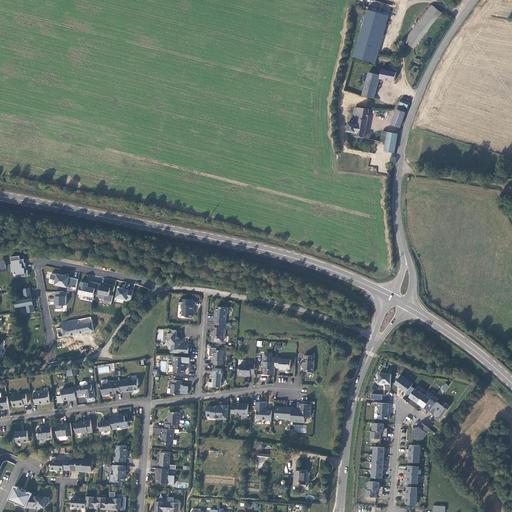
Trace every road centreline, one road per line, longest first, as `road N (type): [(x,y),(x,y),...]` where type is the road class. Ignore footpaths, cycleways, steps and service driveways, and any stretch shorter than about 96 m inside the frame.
road 1 (secondary): [(391,297),(288,256),(0,195)]
road 2 (secondary): [(474,0),(421,86),(398,155),(404,251)]
road 3 (residential): [(53,365),(40,262),(160,290)]
road 4 (residential): [(376,338),(268,301),(160,290)]
road 5 (unclassified): [(376,338),(349,416),(339,511)]
road 6 (residential): [(146,401),(0,421)]
road 7 (residential): [(390,511),(403,405),(427,423)]
road 8 (residential): [(160,290),(99,352),(53,365)]
road 9 (secondary): [(511,382),(406,305)]
road 10 (track): [(511,195),(496,180),(397,168)]
